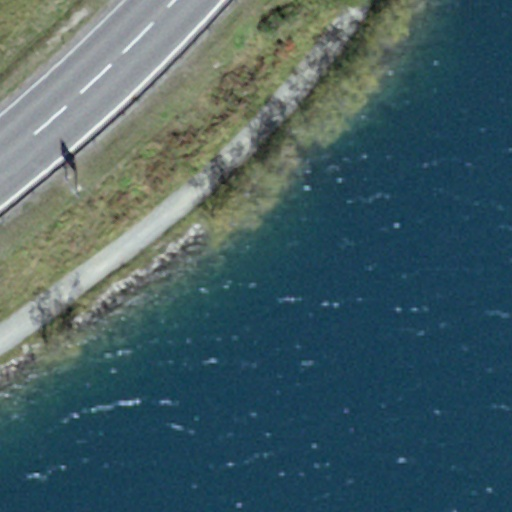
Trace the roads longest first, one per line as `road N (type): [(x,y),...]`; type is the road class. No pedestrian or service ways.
road 1 (track): [(0,335),(198,189),(366,0)]
road 2 (primary): [(0,162),(179,0)]
